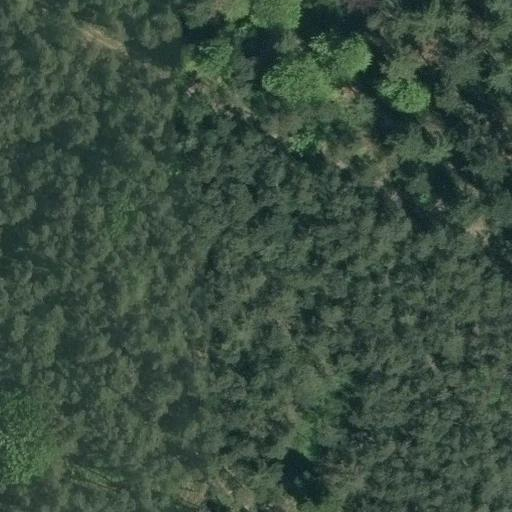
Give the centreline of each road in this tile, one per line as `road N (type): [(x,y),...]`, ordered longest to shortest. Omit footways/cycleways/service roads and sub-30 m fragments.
road 1 (track): [(511,258),(232,108)]
road 2 (track): [(232,108),(29,0)]
road 3 (track): [(291,0),(232,108)]
